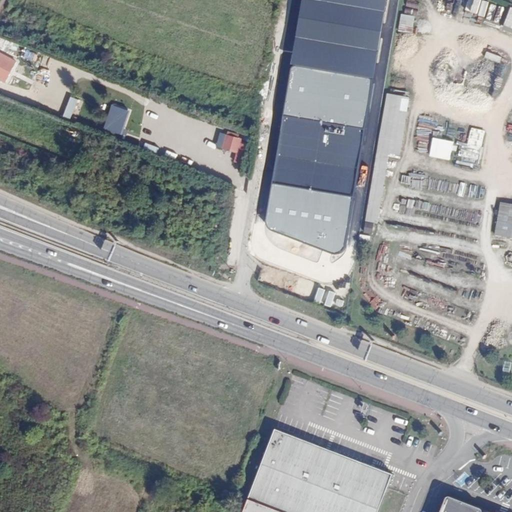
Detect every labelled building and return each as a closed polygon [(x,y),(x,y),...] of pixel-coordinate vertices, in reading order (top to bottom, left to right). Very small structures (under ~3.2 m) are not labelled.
[(388,0),(304,0),(269,221),(269,225),(271,228),(335,253),(342,252),(346,245),(388,0)] [(467,0),(464,11),(476,14),(480,0),(467,0)] [(511,33),(511,7),(509,7),(502,30),(511,33)] [(413,33),(414,16),(400,14),(398,31),(413,33)] [(17,61),(0,51),(0,79),(6,83),(17,61)] [(486,51),(484,57),(498,61),(500,55),(486,51)] [(409,97),(385,93),(365,222),(380,224),(391,154),(400,155),(409,97)] [(78,99),(70,96),(63,117),(70,119),(78,99)] [(131,110),(112,103),(103,127),(122,134),(131,110)] [(181,128),(194,133),(199,120),(185,115),(181,128)] [(470,133),(468,138),(480,142),(485,129),(472,125),(469,133),(470,133)] [(241,140),(227,136),(222,150),(236,155),(241,140)] [(450,159),(453,140),(432,137),(429,156),(450,159)] [(178,161),(191,166),(196,153),(183,148),(178,161)] [(415,171),(414,187),(425,187),(426,172),(415,171)] [(401,174),(401,183),(410,184),(410,175),(401,174)] [(511,201),(501,200),(494,234),(511,237),(511,201)] [(378,511),(393,475),(381,470),(369,465),(276,429),(244,511),(378,511)] [(369,465),(381,470),(385,460),(372,455),(369,465)] [(447,497),(443,507),(441,511),(487,511),(484,511),(483,508),(450,496),(447,497)]
